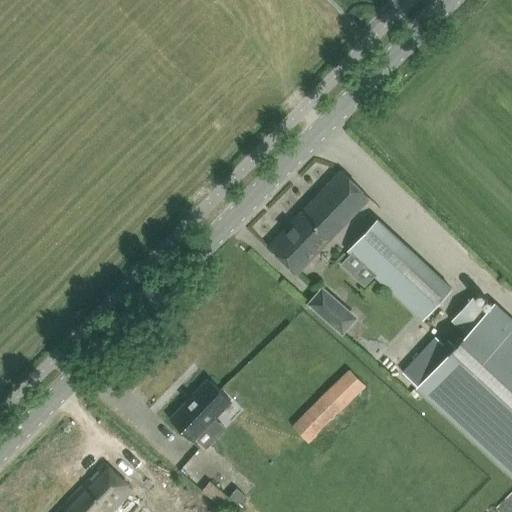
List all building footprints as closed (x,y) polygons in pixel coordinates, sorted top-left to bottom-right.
[(370,197),(357,184),(342,171),(270,246),(297,272),(370,197)] [(427,318),(452,288),(374,222),(347,251),(427,318)] [(310,303),(344,333),(357,318),(323,288),(310,303)] [(436,337),(404,372),(418,385),(415,388),(511,477),(511,319),(495,303),(488,310),(474,296),(452,319),(467,333),(456,344),(449,338),(444,344),(436,337)] [(309,442),(367,385),(351,370),(294,426),(309,442)] [(210,379),(171,419),(193,440),(232,400),(210,379)] [(280,438),(293,424),(275,408),(262,422),(280,438)] [(57,511),(107,511),(109,511),(110,511),(112,511),(134,489),(105,462),(98,470),(99,471),(92,478),(91,477),(57,511)] [(212,481),(205,488),(231,511),(246,495),(238,488),(230,497),(212,481)] [(503,511),(511,511),(511,490),(497,506),(503,511)]
